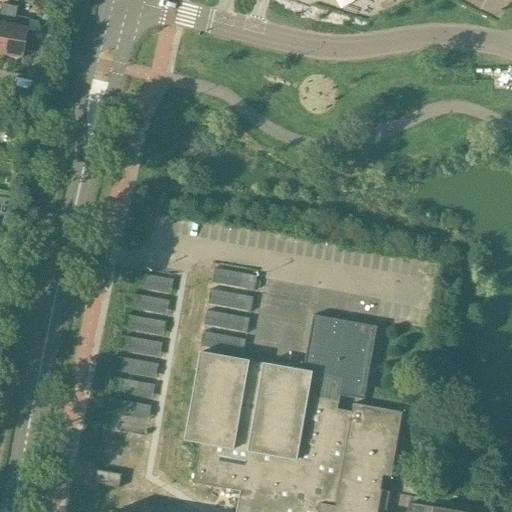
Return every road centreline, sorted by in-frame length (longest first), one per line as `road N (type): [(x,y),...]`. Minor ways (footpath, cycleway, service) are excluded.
road 1 (tertiary): [(13,511),(92,108),(121,0)]
road 2 (residential): [(511,48),(448,37),(331,48),(123,0)]
